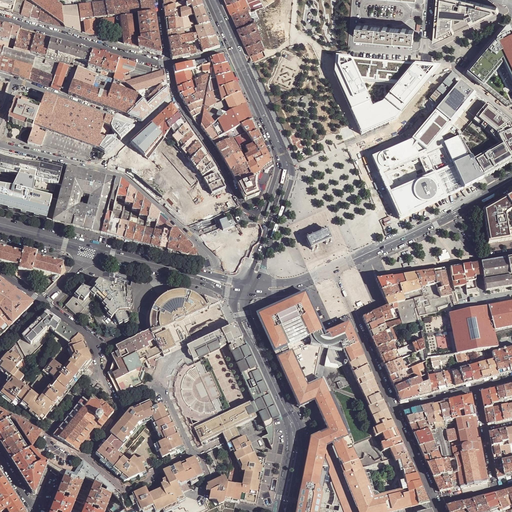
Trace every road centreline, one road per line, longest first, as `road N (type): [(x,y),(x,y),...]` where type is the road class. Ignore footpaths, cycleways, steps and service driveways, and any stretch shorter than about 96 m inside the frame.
road 1 (tertiary): [(254,283),(291,165),(217,0)]
road 2 (tertiary): [(228,50),(278,167),(257,236)]
road 3 (residential): [(0,17),(167,65)]
road 4 (residential): [(218,277),(215,258),(182,226),(122,174),(96,168)]
road 5 (unclassified): [(173,97),(257,236)]
road 6 (residential): [(394,408),(334,272)]
road 7 (residential): [(142,126),(13,79)]
road 8 (residential): [(99,371),(47,437),(59,455),(87,458)]
road 9 (secondary): [(445,215),(331,266)]
road 10 (residential): [(87,458),(122,488),(192,452)]
road 11 (secondary): [(334,272),(445,215)]
